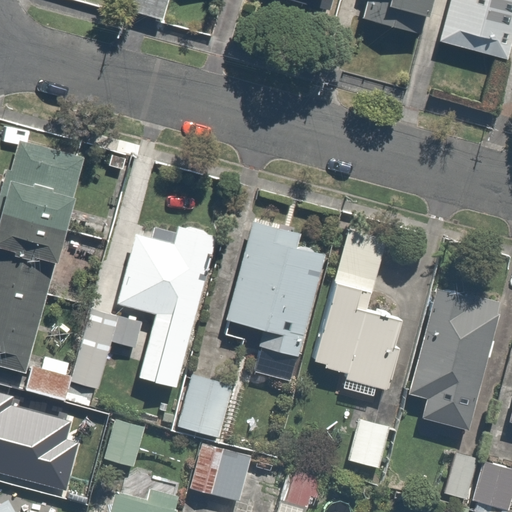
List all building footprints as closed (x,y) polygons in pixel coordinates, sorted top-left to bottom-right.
[(169,0),(126,0),(123,11),(163,22),(169,0)] [(295,0),(334,10),(336,0),(295,0)] [(431,38),(441,0),(365,0),(361,19),(431,38)] [(510,66),(511,57),(511,0),(453,0),(441,49),(510,66)] [(74,201),(85,169),(20,147),(4,193),(13,196),(0,233),(0,366),(25,375),(83,204),(74,201)] [(305,240),(254,226),(227,324),(272,336),(267,352),(302,362),(330,258),(302,251),(305,240)] [(180,397),(223,241),(184,230),(178,251),(133,238),(112,313),(152,324),(143,356),(135,384),(180,397)] [(389,243),(352,233),(312,372),(396,396),(418,319),(371,305),(389,243)] [(508,308),(436,292),(411,399),(424,401),(418,427),(477,441),(508,308)] [(152,324),(112,313),(90,306),(74,364),(68,385),(101,394),(114,347),(143,356),(152,324)] [(30,376),(30,378),(24,396),(62,407),(68,385),(74,364),(37,353),(30,376)] [(194,376),(178,435),(203,441),(227,448),(243,389),(194,376)] [(22,388),(0,381),(0,436),(6,438),(22,388)] [(91,421),(33,407),(27,431),(85,446),(91,421)] [(397,431),(361,421),(349,464),(386,474),(397,431)] [(227,448),(203,441),(189,494),(248,510),(262,457),(227,448)] [(511,511),(511,466),(455,453),(444,499),(503,511),(511,511)] [(320,511),(329,475),(285,464),(272,511),(320,511)] [(188,511),(191,503),(111,483),(103,511),(188,511)]
